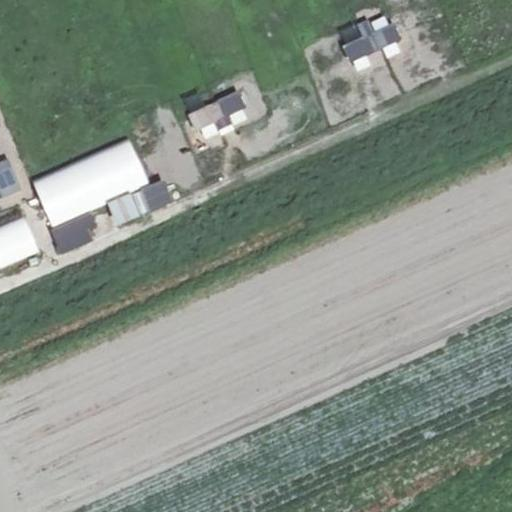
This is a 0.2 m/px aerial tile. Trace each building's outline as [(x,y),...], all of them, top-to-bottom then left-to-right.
[(348,63),(402,41),(394,22),(373,30),(370,22),(356,27),(360,35),(340,44),(348,63)] [(240,92),(186,114),(195,134),(215,125),(219,134),(232,128),(229,120),(248,111),(240,92)] [(132,138),(30,178),(60,253),(91,241),(87,229),(95,226),(90,212),(151,188),(132,138)] [(0,200),(24,191),(11,158),(0,162),(0,200)] [(19,214),(0,222),(0,271),(37,255),(19,214)]
